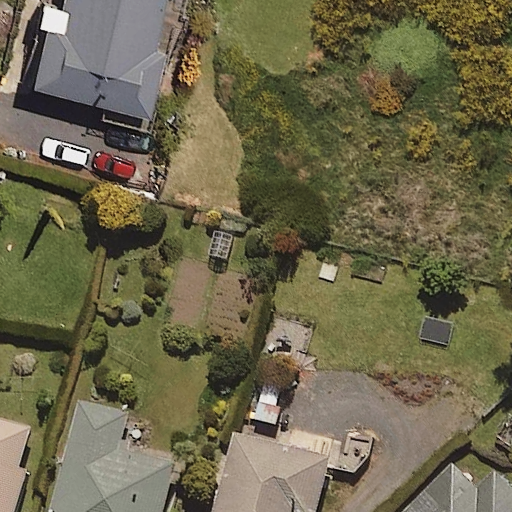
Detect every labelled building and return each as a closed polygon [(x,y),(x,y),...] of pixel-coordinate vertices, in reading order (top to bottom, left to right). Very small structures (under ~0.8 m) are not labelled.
[(69,0),(67,8),(48,3),(40,30),(60,36),(44,92),(108,109),(104,125),(151,138),(172,62),(160,58),(175,0),(69,0)] [(139,421),(88,409),(62,511),(177,511),(187,476),(129,462),(139,421)] [(22,511),(43,438),(0,426),(0,511),(22,511)] [(328,511),(339,467),(243,444),(226,511),(328,511)] [(458,474),(423,511),(511,511),(511,494),(498,482),(484,497),(458,474)]
